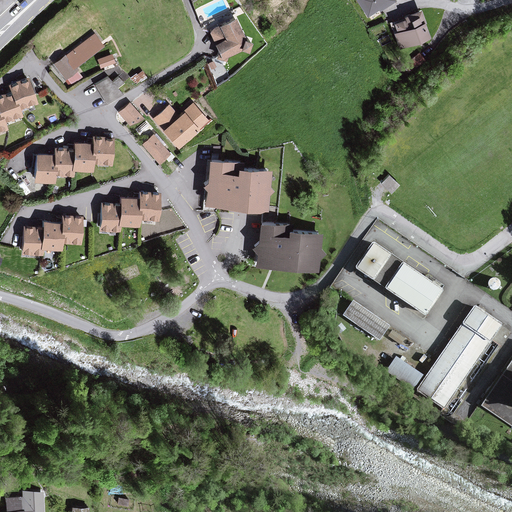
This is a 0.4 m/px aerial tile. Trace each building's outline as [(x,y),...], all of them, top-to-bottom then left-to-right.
[(391,0),(357,0),(367,15),(391,0)] [(427,37),(418,10),(402,15),(403,19),(392,23),(399,46),(427,37)] [(249,43),(243,40),(242,38),(234,19),(209,29),(218,49),(218,51),(215,57),(223,61),(226,54),(242,48),(246,50),(249,43)] [(101,46),(92,35),(53,63),(68,84),(79,76),(72,67),(101,46)] [(110,55),(97,59),(99,67),(112,63),(110,55)] [(119,72),(97,83),(105,99),(121,91),(117,85),(124,81),(119,72)] [(34,101),(27,79),(9,84),(11,92),(0,95),(0,129),(5,128),(3,120),(21,114),(18,106),(34,101)] [(176,115),(167,105),(151,119),(175,147),(207,120),(191,102),(176,115)] [(142,121),(128,103),(118,111),(132,129),(142,121)] [(168,153),(151,135),(141,144),(157,162),(168,153)] [(110,163),(111,138),(91,136),(91,143),(72,142),(72,150),(53,149),(53,153),(34,152),(32,179),(52,181),(53,174),(71,176),(72,168),(90,170),(91,162),(110,163)] [(233,166),(234,160),(208,158),(204,203),(265,208),(269,170),(233,166)] [(388,174),(380,182),(391,192),(399,183),(388,174)] [(118,204),(100,203),(99,228),(118,229),(118,223),(138,224),(138,218),(156,219),(158,193),(138,192),(138,198),(118,197),(118,204)] [(40,227),(22,226),(21,251),(40,252),(40,246),(60,247),(60,241),(79,242),(80,216),(60,215),(60,221),(41,220),(40,227)] [(284,231),(285,224),(259,222),(255,267),(316,273),(320,234),(284,231)] [(443,290),(374,243),(357,269),(425,315),(443,290)] [(389,328),(354,302),(344,315),(379,341),(389,328)] [(501,324),(475,307),(417,391),(443,408),(501,324)] [(390,335),(402,343),(406,337),(394,329),(390,335)] [(511,357),(481,401),(511,423),(511,357)] [(422,375),(396,358),(386,372),(413,389),(422,375)] [(42,511),(41,491),(22,491),(23,497),(6,497),(6,511),(42,511)]
